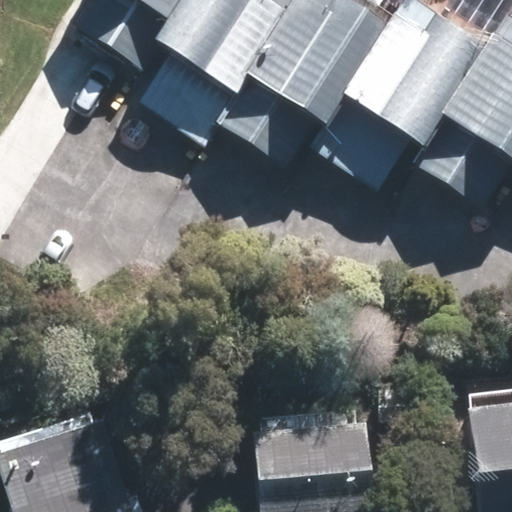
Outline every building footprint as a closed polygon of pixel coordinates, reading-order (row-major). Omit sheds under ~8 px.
[(187,0),(97,0),(80,28),(145,68),(187,0)] [(296,0),(188,0),(164,40),(176,48),(144,99),(209,140),(296,0)] [(394,19),(363,0),(297,0),(223,120),(295,164),(327,113),(333,117),(394,19)] [(486,46),(411,0),(406,0),(315,147),(384,190),(416,139),(425,144),(486,46)] [(511,18),(508,16),(414,165),(481,207),(511,157),(511,18)] [(511,511),(511,415),(471,418),(475,511),(511,511)] [(140,511),(116,430),(6,463),(20,511),(140,511)] [(380,511),(380,436),(268,437),(268,511),(380,511)]
